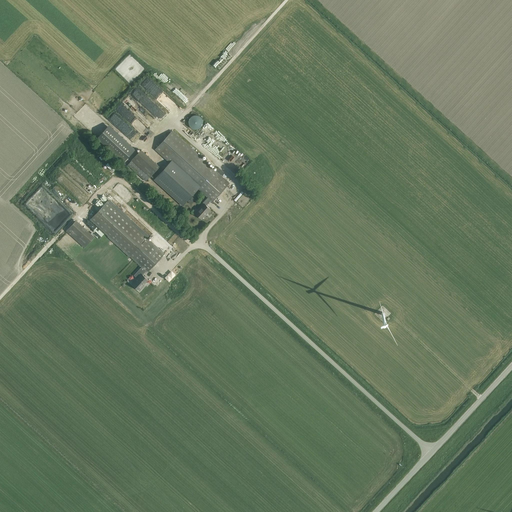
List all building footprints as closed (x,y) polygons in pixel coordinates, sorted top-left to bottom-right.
[(137,97),(155,117),(159,114),(148,101),(150,99),(143,91),(137,97)] [(133,116),(123,104),(118,108),(128,121),(133,116)] [(109,119),(118,129),(122,125),(113,115),(109,119)] [(189,121),(189,122),(189,123),(189,124),(189,125),(189,126),(190,126),(190,127),(191,127),(191,128),(192,128),(193,129),(194,129),(195,129),(196,129),(197,129),(198,129),(199,129),(199,128),(200,128),(200,127),(201,127),(201,126),(202,126),(202,125),(202,124),(203,124),(203,123),(203,122),(203,121),(202,120),(202,119),(201,118),(201,117),(200,117),(200,116),(199,116),(198,115),(197,115),(196,115),(195,115),(194,115),(193,115),(193,116),(192,116),(191,116),(191,117),(190,117),(190,118),(189,118),(189,119),(189,120),(189,121)] [(155,150),(169,162),(154,179),(183,205),(198,189),(208,197),(211,200),(212,201),(229,183),(172,131),(155,150)] [(136,164),(149,177),(159,166),(141,150),(132,161),(136,164)] [(132,161),(128,165),(146,180),(149,177),(136,164),(132,161)] [(56,176),(66,187),(71,182),(61,172),(56,176)] [(73,193),(82,201),(85,197),(76,189),(73,193)] [(206,206),(211,200),(208,197),(203,203),(204,204),(195,213),(202,219),(210,209),(206,206)] [(91,220),(142,267),(146,271),(147,272),(164,254),(108,201),(91,220)] [(137,278),(136,280),(132,284),(139,291),(143,287),(142,286),(148,279),(143,275),(146,271),(142,267),(134,275),(137,278)]
